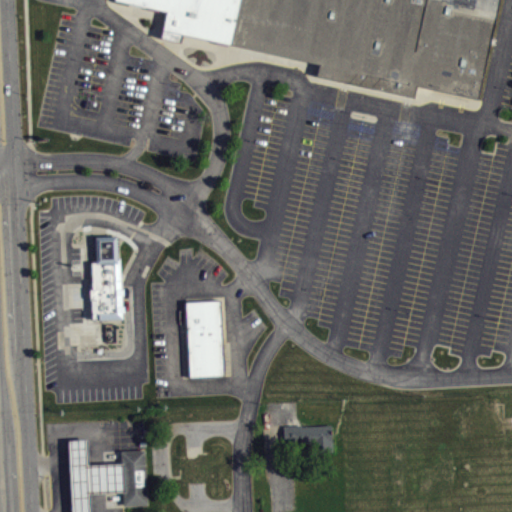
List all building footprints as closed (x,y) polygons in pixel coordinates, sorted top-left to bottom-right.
[(491,0),(470,98),(417,86),(415,96),(320,74),(322,65),(164,29),(168,12),(119,0),(491,0)] [(87,99),(94,101),(92,108),(85,106),(87,99)] [(95,237),(96,261),(92,261),(93,288),(90,288),(91,318),(122,317),(120,258),(117,258),(116,236),(95,237)] [(185,302),(188,376),(222,374),(219,301),(185,302)] [(329,423),(331,451),(284,453),(282,425),(329,423)] [(122,505),(146,503),(143,450),(132,450),(119,451),(120,462),(89,464),(88,442),(67,443),(70,511),(91,511),(90,493),(121,491),(122,505)] [(182,459),(183,472),(181,472),(182,480),(212,478),(211,457),(182,459)]
